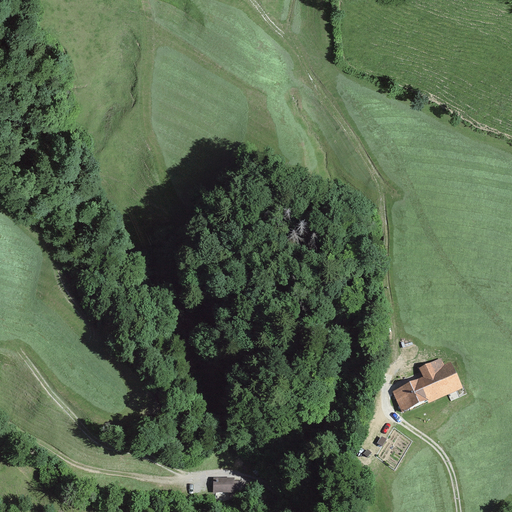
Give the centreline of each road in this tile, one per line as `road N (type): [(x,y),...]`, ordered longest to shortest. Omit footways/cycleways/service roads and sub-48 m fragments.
road 1 (track): [(250,0),(298,53),(374,171),(395,339),(384,402),(441,452),(459,511)]
road 2 (track): [(191,475),(104,445),(23,356),(18,342),(27,332),(79,351),(92,331),(65,293),(47,245),(0,199)]
road 3 (track): [(191,475),(81,467),(0,418)]
